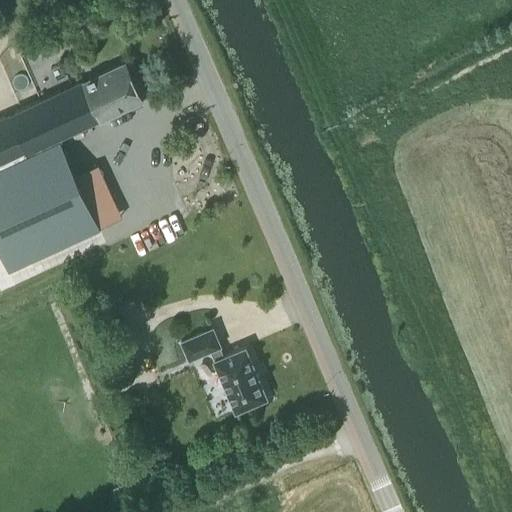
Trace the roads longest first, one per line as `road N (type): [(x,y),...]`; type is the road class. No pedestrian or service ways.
road 1 (unclassified): [(391,511),(173,0)]
road 2 (track): [(357,431),(182,511)]
